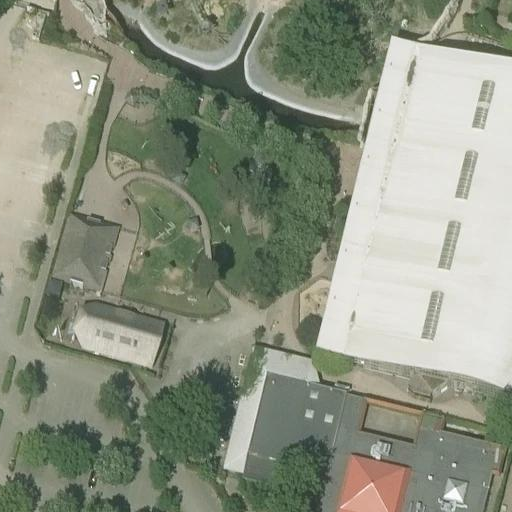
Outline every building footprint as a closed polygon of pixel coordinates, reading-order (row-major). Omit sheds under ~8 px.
[(324,340),(319,359),(412,382),(432,400),(446,390),(511,405),(511,83),(504,81),(496,68),(481,64),(468,73),(409,58),(393,54),(382,99),(357,204),(353,218),(342,265),(340,274),(337,285),(324,340)] [(138,103),(130,98),(129,98),(124,107),(133,112),(138,103)] [(203,118),(194,115),(192,120),(200,124),(203,118)] [(177,178),(173,185),(180,189),(184,182),(177,178)] [(70,217),(52,282),(101,295),(119,231),(70,217)] [(195,225),(188,227),(190,234),(198,232),(195,225)] [(95,310),(83,351),(148,368),(159,327),(95,310)] [(267,380),(243,483),(276,491),(279,478),(323,489),(326,478),(339,434),(347,399),(267,380)] [(326,490),(320,511),(483,511),(492,479),(500,481),(507,451),(422,430),(417,451),(340,430),(329,479),(326,490)]
